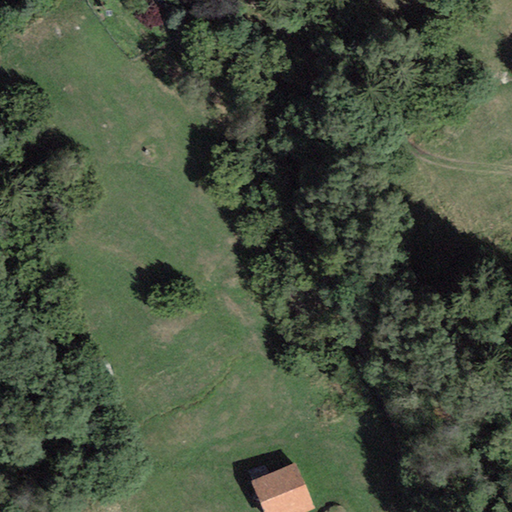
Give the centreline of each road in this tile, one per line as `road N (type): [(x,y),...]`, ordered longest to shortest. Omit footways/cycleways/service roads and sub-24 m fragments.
road 1 (track): [(422,511),(393,393),(327,277),(306,195),(310,71),(298,42),(260,0)]
road 2 (track): [(295,38),(330,54),(425,161)]
